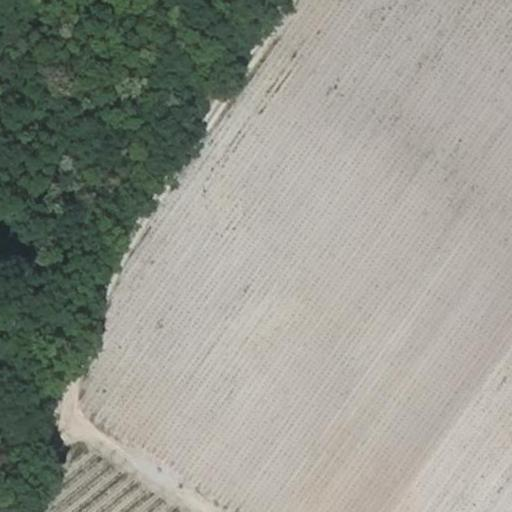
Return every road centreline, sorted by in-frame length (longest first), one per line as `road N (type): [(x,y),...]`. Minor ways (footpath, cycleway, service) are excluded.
road 1 (track): [(119,271),(296,0)]
road 2 (track): [(35,511),(119,271)]
road 3 (track): [(68,422),(203,511)]
